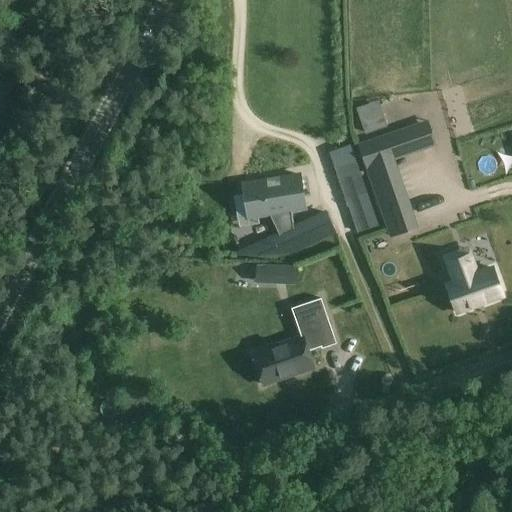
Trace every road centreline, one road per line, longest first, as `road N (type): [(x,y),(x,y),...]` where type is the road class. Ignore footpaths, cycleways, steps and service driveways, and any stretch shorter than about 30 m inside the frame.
road 1 (track): [(511,352),(101,511)]
road 2 (tertiary): [(0,310),(167,0)]
